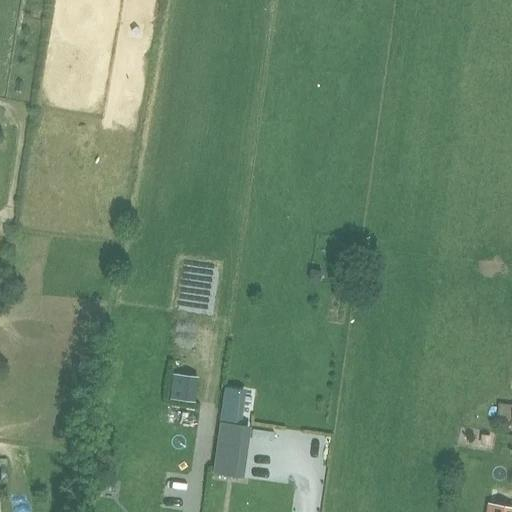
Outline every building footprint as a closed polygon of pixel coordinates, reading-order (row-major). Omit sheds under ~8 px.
[(113,374),(151,373),(150,331),(112,333),(113,374)] [(200,378),(173,375),(171,401),(196,403),(200,378)] [(240,391),(225,389),(221,424),(236,426),(240,391)] [(140,429),(140,397),(106,396),(106,428),(140,429)] [(505,414),(506,400),(494,398),(493,413),(505,414)] [(212,460),(219,413),(163,405),(157,452),(212,460)] [(239,477),(244,428),(236,426),(221,424),(213,473),(239,477)]
